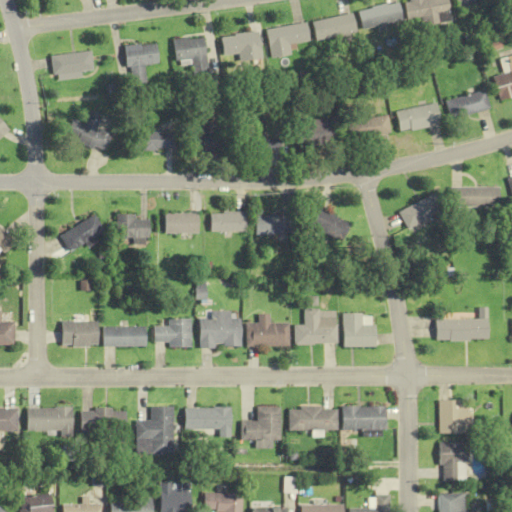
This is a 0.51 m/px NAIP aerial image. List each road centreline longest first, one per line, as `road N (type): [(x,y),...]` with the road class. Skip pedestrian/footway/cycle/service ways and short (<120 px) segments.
road 1 (residential): [(511,137),(364,172),(282,180),(0,181)]
road 2 (residential): [(511,377),(0,377)]
road 3 (residential): [(7,0),(32,104),(37,378)]
road 4 (residential): [(364,172),(407,377),(406,511)]
road 5 (residential): [(225,0),(16,28)]
